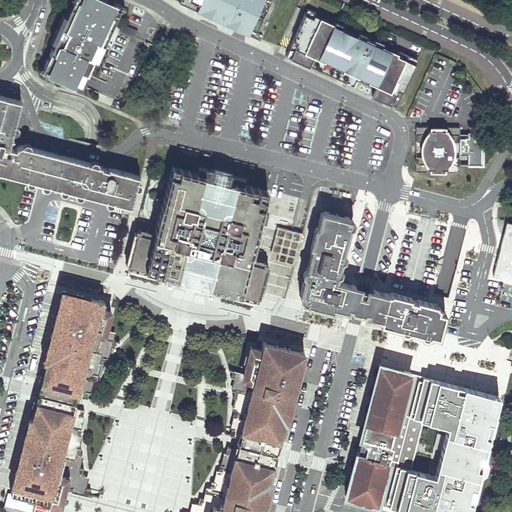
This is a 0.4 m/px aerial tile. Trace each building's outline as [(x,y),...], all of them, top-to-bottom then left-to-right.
[(109,32),(117,14),(119,9),(98,0),(77,0),(76,0),(73,0),(66,16),(61,27),(65,29),(58,44),(54,42),(54,43),(43,68),(59,75),(63,65),(77,71),(78,69),(87,73),(93,59),(90,57),(94,48),(97,50),(106,31),(109,32)] [(178,0),(178,1),(189,6),(192,1),(203,6),(225,16),(223,21),(259,38),(275,0),(178,0)] [(192,1),(189,6),(199,10),(201,11),(203,6),(192,1)] [(51,41),(54,43),(54,42),(58,44),(65,29),(61,27),(66,16),(63,14),(51,41)] [(381,47),(373,43),(374,42),(366,38),(365,40),(357,36),(358,34),(342,27),(341,29),(333,25),(334,23),(314,14),(313,17),(305,14),(293,40),(297,42),(290,58),(309,67),(314,56),(324,61),(325,59),(343,67),(342,69),(346,71),(346,70),(347,68),(359,74),(369,79),(368,81),(377,85),(372,96),(391,104),(398,89),(402,91),(415,63),(397,54),(398,52),(382,45),(381,47)] [(122,31),(134,36),(137,30),(121,23),(122,31)] [(290,58),(297,42),(293,40),(286,56),(290,58)] [(100,51),(97,50),(94,48),(90,57),(93,59),(96,61),(100,51)] [(63,65),(59,75),(82,85),(87,73),(78,69),(77,71),(63,65)] [(359,74),(347,68),(346,70),(346,71),(358,76),(359,74)] [(138,179),(137,178),(136,178),(134,176),(135,173),(101,165),(101,166),(93,164),(94,163),(20,144),(15,147),(15,149),(9,147),(10,141),(20,104),(18,104),(16,100),(16,99),(0,94),(0,171),(45,184),(49,180),(54,181),(58,182),(63,184),(65,189),(126,205),(127,202),(129,201),(132,201),(138,179)] [(454,141),(460,141),(459,154),(468,154),(468,164),(483,165),(483,133),(468,133),(468,137),(459,137),(460,126),(448,126),(448,129),(431,129),(431,126),(416,126),(416,141),(424,141),(424,145),(423,145),(423,151),(424,151),(424,156),(416,156),(416,171),(429,171),(429,168),(447,169),(447,171),(460,171),(459,156),(453,156),(454,152),(455,149),(454,145),(454,141)] [(196,172),(172,166),(154,233),(138,229),(137,233),(135,232),(126,264),(129,265),(128,268),(189,284),(256,301),(257,297),(260,298),(268,267),(265,266),(266,262),(251,258),(247,257),(248,254),(251,255),(260,225),(262,215),(269,191),(243,185),(245,179),(198,166),(196,172)] [(439,336),(442,324),(445,312),(438,310),(439,306),(365,287),(354,284),(336,279),(352,218),(322,210),(299,295),(304,303),(357,317),(430,336),(430,334),(439,336)] [(269,216),(262,215),(260,225),(266,226),(269,216)] [(511,283),(511,224),(506,223),(493,279),(511,283)] [(290,272),(292,265),(294,258),(295,258),(302,232),(277,225),(271,252),(279,254),(276,268),(290,272)] [(110,310),(102,308),(104,301),(62,290),(46,351),(38,381),(33,401),(22,444),(10,492),(60,506),(70,465),(65,464),(72,437),(73,433),(68,432),(73,411),(78,391),(82,376),(83,371),(88,372),(89,367),(90,367),(96,342),(101,343),(102,338),(103,338),(105,329),(110,310)] [(291,401),(303,352),(262,341),(260,348),(257,347),(249,346),(241,380),(248,381),(243,401),(241,411),(245,412),(241,429),(241,430),(241,433),(236,452),(235,456),(234,456),(230,472),(226,471),(218,502),(214,501),(211,501),(208,511),(262,511),(264,506),(275,463),(280,443),(291,401)] [(377,503),(410,373),(412,365),(377,356),(372,374),(348,462),(340,494),(377,503)] [(410,373),(377,503),(413,511),(473,511),(503,396),(410,373)]
